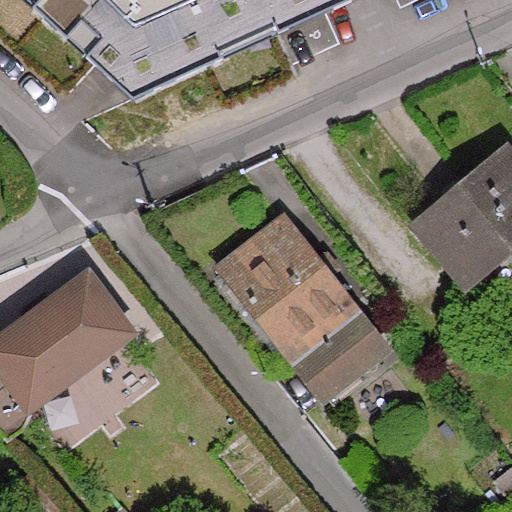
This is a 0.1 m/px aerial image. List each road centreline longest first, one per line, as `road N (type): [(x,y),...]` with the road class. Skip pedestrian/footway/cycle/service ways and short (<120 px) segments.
road 1 (residential): [(99,199),(511,19)]
road 2 (residential): [(99,199),(352,511)]
road 3 (residential): [(0,106),(99,199)]
